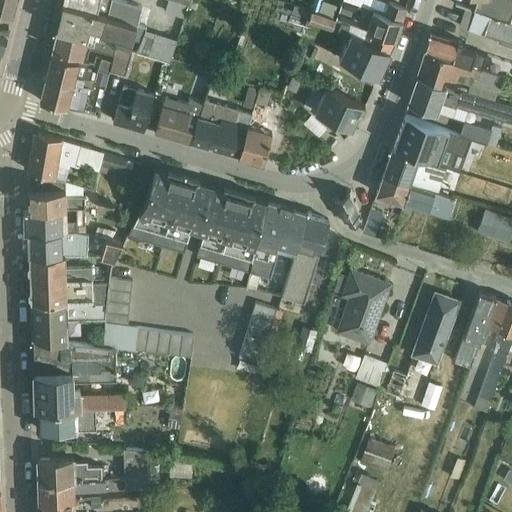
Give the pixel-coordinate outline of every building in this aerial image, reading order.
[(0,0),(0,12),(11,16),(15,0),(0,0)] [(64,0),(63,3),(135,23),(140,7),(113,0),(64,0)] [(189,5),(174,0),(168,0),(165,12),(186,17),(189,5)] [(341,0),(336,17),(395,39),(406,8),(380,0),(341,0)] [(511,0),(474,0),(471,8),(484,12),(489,14),(509,21),(511,12),(511,0)] [(94,40),(98,42),(101,31),(141,41),(144,30),(145,26),(135,23),(63,3),(57,30),(82,37),(84,38),(94,40)] [(308,19),(310,11),(293,5),(291,13),(308,19)] [(484,12),(471,8),(465,6),(459,25),(469,28),(483,33),(489,14),(484,12)] [(310,11),(308,19),(305,27),(318,32),(319,29),(332,33),(333,29),(348,35),(339,57),(378,75),(395,39),(336,17),(335,19),(310,11)] [(511,21),(509,21),(489,14),(483,33),(498,38),(497,42),(511,47),(511,46),(511,21)] [(0,47),(3,48),(8,28),(0,25),(0,47)] [(82,37),(57,30),(52,49),(86,58),(89,48),(113,54),(116,46),(98,42),(94,40),(84,38),(82,37)] [(144,30),(141,41),(138,52),(148,55),(162,58),(170,61),(176,39),(155,33),(144,30)] [(425,49),(481,68),(486,53),(472,49),(463,46),(464,42),(431,31),(425,49)] [(111,61),(109,70),(125,74),(131,50),(116,46),(113,54),(111,61)] [(417,75),(493,99),(501,75),(484,69),(481,68),(425,49),(417,75)] [(94,80),(96,72),(86,70),(88,64),(51,54),(46,74),(73,81),(75,75),(94,80)] [(209,56),(205,66),(220,71),(223,61),(209,56)] [(73,81),(46,74),(40,100),(47,102),(67,107),(98,116),(100,107),(84,103),(88,88),(92,89),(94,83),(105,85),(109,70),(111,61),(100,58),(96,72),(94,80),(75,75),(73,81)] [(292,72),(285,87),(294,91),(301,76),(292,72)] [(511,104),(493,99),(417,75),(407,101),(463,120),(467,108),(511,122),(511,104)] [(122,85),(113,120),(143,129),(153,93),(122,85)] [(253,108),(258,88),(249,86),(243,105),(253,108)] [(325,86),(314,111),(328,117),(326,121),(343,136),(351,128),(353,123),(359,111),(361,112),(365,105),(325,86)] [(251,113),(239,156),(263,163),(272,132),(260,128),(271,90),(259,87),(258,88),(253,108),(251,113)] [(189,143),(203,99),(193,96),(192,98),(188,97),(187,102),(165,96),(155,133),(189,143)] [(203,99),(189,143),(208,148),(208,146),(212,147),(211,149),(239,156),(251,113),(203,99)] [(393,145),(392,145),(447,164),(458,168),(469,135),(459,132),(404,113),(403,115),(396,135),(393,145)] [(459,132),(469,135),(484,140),(495,144),(499,132),(463,120),(459,132)] [(98,169),(102,152),(54,137),(39,133),(33,136),(27,170),(35,173),(64,180),(69,163),(76,165),(77,163),(98,169)] [(382,173),(409,182),(438,190),(447,164),(392,145),(388,156),(382,173)] [(508,165),(511,152),(479,145),(476,157),(508,165)] [(102,152),(98,169),(98,171),(106,174),(108,167),(123,171),(127,159),(102,152)] [(154,168),(128,235),(139,238),(184,251),(189,229),(203,234),(197,256),(249,271),(267,202),(254,198),(240,194),(229,190),(223,189),(217,187),(211,185),(205,183),(203,188),(187,184),(189,178),(167,172),(154,168)] [(187,184),(203,188),(205,183),(198,181),(199,179),(168,170),(167,172),(189,178),(187,184)] [(64,180),(35,173),(35,184),(28,184),(28,209),(60,208),(75,207),(76,216),(76,232),(85,232),(84,195),(83,195),(82,187),(64,180)] [(409,182),(382,173),(376,192),(403,201),(409,182)] [(409,182),(403,201),(448,216),(455,197),(438,190),(409,182)] [(240,194),(254,198),(255,196),(224,186),(223,189),(229,190),(240,194)] [(334,198),(332,199),(333,201),(335,200),(339,208),(344,218),(344,220),(345,221),(346,219),(347,218),(350,224),(348,225),(349,226),(350,225),(351,226),(352,226),(352,224),(355,223),(359,220),(360,222),(361,221),(360,220),(362,219),(361,218),(360,219),(357,213),(358,212),(360,213),(361,211),(359,211),(350,193),(352,192),(351,190),(349,191),(348,189),(346,190),(347,192),(336,198),(335,196),(333,196),(334,198)] [(297,246),(307,213),(293,209),(267,202),(249,271),(245,287),(255,290),(259,274),(270,277),(277,250),(294,255),(297,246)] [(76,232),(76,216),(60,216),(60,208),(28,209),(29,233),(72,232),(76,232)] [(371,208),(363,231),(374,235),(383,238),(386,229),(377,226),(382,212),(371,208)] [(511,219),(484,210),(476,231),(511,242),(511,219)] [(297,246),(294,255),(283,293),(304,300),(319,253),(328,220),(307,213),(297,246)] [(110,239),(111,239),(115,231),(98,226),(93,235),(106,239),(110,239)] [(72,232),(29,233),(30,255),(65,256),(80,255),(100,256),(113,259),(121,242),(111,239),(110,239),(106,239),(103,247),(81,245),(80,253),(75,252),(76,232),(72,232)] [(65,256),(30,255),(31,281),(65,280),(65,268),(65,256)] [(65,268),(65,280),(92,279),(91,267),(65,268)] [(348,280),(343,293),(342,295),(347,297),(338,322),(335,331),(368,342),(389,283),(351,269),(349,275),(348,280)] [(348,280),(349,275),(339,272),(333,290),(343,293),(348,280)] [(101,344),(114,346),(191,356),(194,334),(137,327),(137,324),(127,324),(132,281),(110,278),(92,279),(65,280),(31,281),(32,301),(67,300),(67,303),(67,321),(104,318),(101,344)] [(486,324),(496,297),(479,291),(454,361),(470,367),(486,324)] [(435,293),(413,355),(435,363),(458,301),(435,293)] [(347,297),(342,295),(333,321),(338,322),(347,297)] [(496,297),(486,324),(497,328),(496,330),(502,332),(494,351),(506,355),(508,350),(511,338),(511,302),(507,301),(496,297)] [(67,300),(32,301),(33,337),(67,340),(67,321),(67,303),(67,300)] [(255,302),(238,358),(261,364),(278,309),(255,302)] [(302,325),(296,346),(310,351),(317,330),(302,325)] [(114,346),(101,344),(67,340),(33,337),(34,371),(73,370),(74,381),(115,379),(114,346)] [(506,355),(494,351),(493,351),(473,406),(485,411),(497,379),(506,355)] [(364,354),(355,377),(378,386),(387,362),(364,354)] [(384,374),(378,390),(383,391),(383,390),(433,407),(440,386),(406,374),(407,371),(392,365),(389,376),(384,374)] [(73,370),(34,371),(35,407),(40,407),(97,406),(124,405),(123,391),(81,392),(81,388),(74,388),(74,381),(73,370)] [(133,397),(148,396),(147,382),(132,384),(133,397)] [(357,382),(350,399),(370,407),(376,389),(357,382)] [(97,406),(40,407),(40,416),(36,419),(36,425),(40,428),(40,431),(97,430),(97,406)] [(170,408),(167,425),(179,428),(183,411),(170,408)] [(368,436),(358,462),(383,471),(383,469),(386,470),(394,445),(372,437),(368,436)] [(148,476),(148,465),(147,451),(123,452),(124,478),(148,476)] [(38,483),(102,479),(101,466),(87,466),(87,462),(75,463),(75,457),(37,459),(38,483)] [(181,470),(181,457),(161,458),(161,471),(181,470)] [(457,458),(450,477),(459,480),(466,461),(457,458)] [(148,465),(148,476),(149,482),(159,481),(158,465),(148,465)] [(493,478),(511,484),(511,470),(498,466),(493,478)] [(362,473),(345,511),(365,511),(379,480),(362,473)] [(148,476),(124,478),(124,482),(125,489),(149,489),(149,482),(148,476)] [(102,479),(38,483),(39,503),(74,502),(74,493),(106,491),(105,479),(102,479)] [(261,482),(244,491),(251,505),(269,495),(261,482)] [(75,511),(74,502),(39,503),(39,511),(75,511)]
